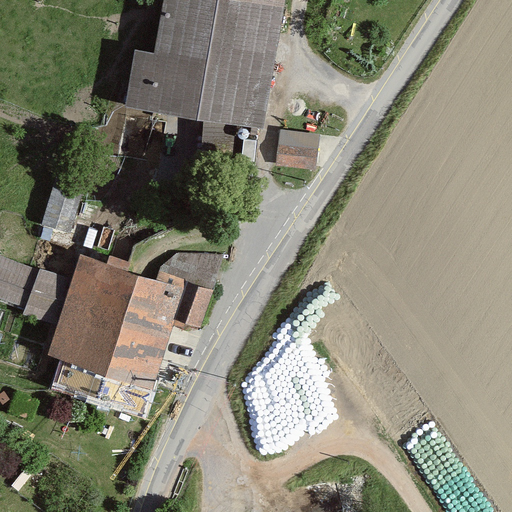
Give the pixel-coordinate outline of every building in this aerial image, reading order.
[(287,0),(164,0),(158,43),(137,40),(129,98),(204,109),(270,119),(287,0)] [(275,161),(315,166),(320,130),(280,124),(275,161)] [(42,222),(70,230),(83,182),(55,174),(42,222)] [(141,408),(186,280),(145,259),(81,244),(71,273),(39,261),(38,264),(0,249),(0,290),(24,300),(21,308),(52,319),(44,339),(68,349),(57,376),(141,408)] [(192,272),(178,309),(202,318),(216,280),(192,272)]
